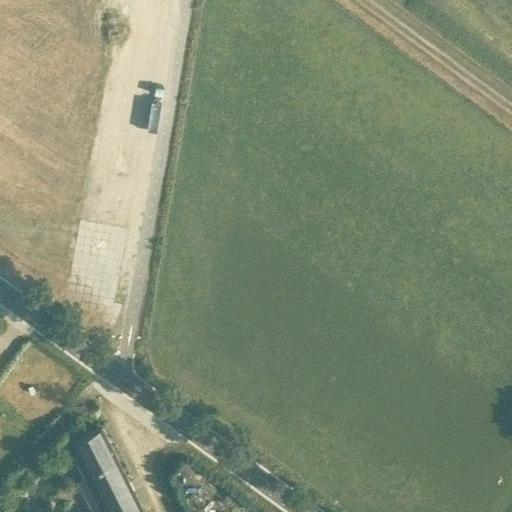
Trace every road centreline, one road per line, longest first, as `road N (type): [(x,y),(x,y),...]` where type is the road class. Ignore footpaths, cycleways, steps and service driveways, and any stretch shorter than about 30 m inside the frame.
road 1 (tertiary): [(302,511),(0,293)]
road 2 (track): [(370,0),(511,104)]
road 3 (track): [(169,511),(118,378)]
